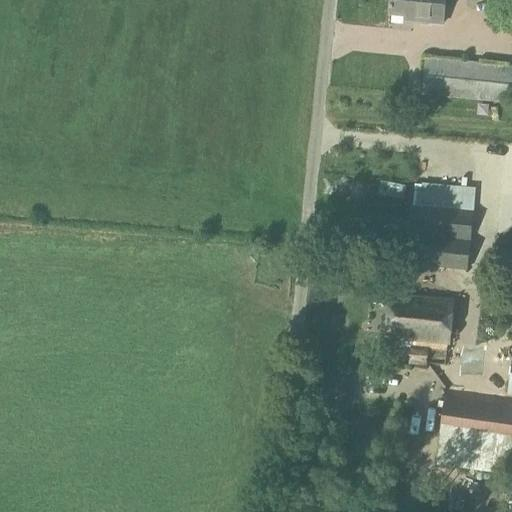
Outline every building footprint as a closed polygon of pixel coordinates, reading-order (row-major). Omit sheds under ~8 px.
[(390,0),(390,15),(406,16),(406,22),(443,25),(445,0),(390,0)] [(511,66),(426,58),(422,97),(421,106),(429,107),(430,98),(510,106),(511,99),(511,66)] [(466,143),(466,153),(489,155),(490,145),(466,143)] [(413,206),(411,206),(405,265),(468,272),(475,188),(414,183),(413,206)] [(448,345),(452,302),(391,296),(387,339),(448,345)] [(408,365),(427,367),(429,350),(409,348),(408,365)] [(460,468),(511,475),(511,359),(506,399),(445,391),(435,465),(460,469),(460,468)] [(333,405),(336,377),(314,376),(312,404),(333,405)]
